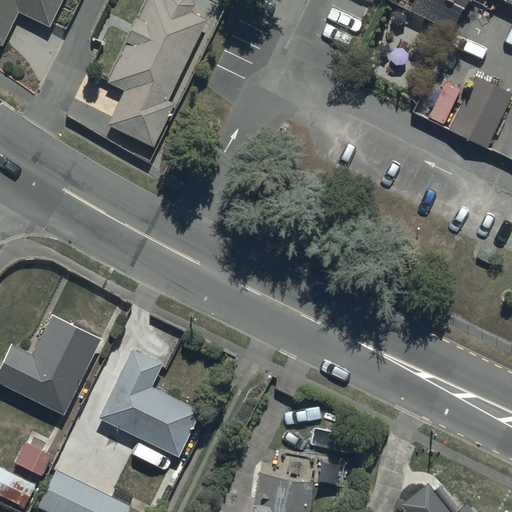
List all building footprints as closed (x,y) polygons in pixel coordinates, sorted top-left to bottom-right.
[(0,0),(0,44),(2,46),(18,12),(48,26),(61,0),(0,0)] [(123,91),(106,123),(152,147),(174,102),(167,99),(207,20),(190,11),(191,10),(192,9),(192,8),(193,6),(193,5),(193,3),(193,2),(193,0),(144,0),(137,16),(134,15),(121,42),(126,44),(106,81),(123,91)] [(448,128),(485,147),(511,94),(511,93),(475,75),(448,128)] [(460,87),(444,80),(427,115),(443,123),(460,87)] [(100,338),(52,314),(32,354),(10,343),(0,362),(0,383),(62,414),(100,338)] [(163,361),(130,346),(96,418),(177,457),(200,410),(151,386),(163,361)] [(51,455),(24,439),(12,461),(40,476),(51,455)] [(34,482),(0,466),(0,495),(23,506),(34,482)] [(110,495),(55,468),(36,506),(47,511),(149,511),(153,506),(114,487),(110,495)] [(308,511),(312,480),(255,475),(253,503),(243,503),(242,511),(308,511)] [(473,511),(465,502),(460,506),(440,482),(432,489),(426,481),(399,504),(405,511),(473,511)]
